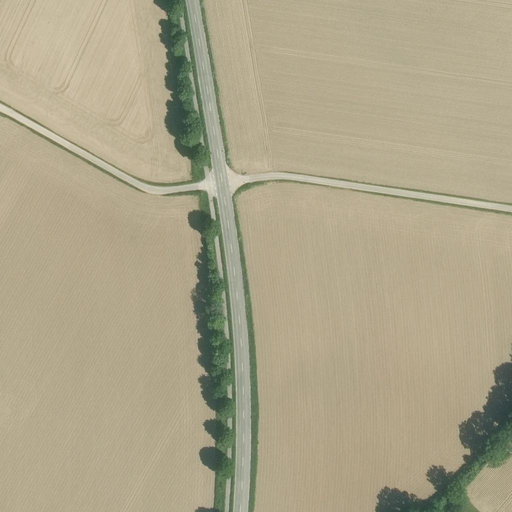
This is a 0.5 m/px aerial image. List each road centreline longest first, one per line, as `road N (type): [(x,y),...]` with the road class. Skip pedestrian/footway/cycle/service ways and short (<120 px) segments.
road 1 (tertiary): [(190,0),(233,277),(238,511)]
road 2 (track): [(511,208),(279,175),(222,184)]
road 3 (track): [(0,104),(144,186),(222,184)]
